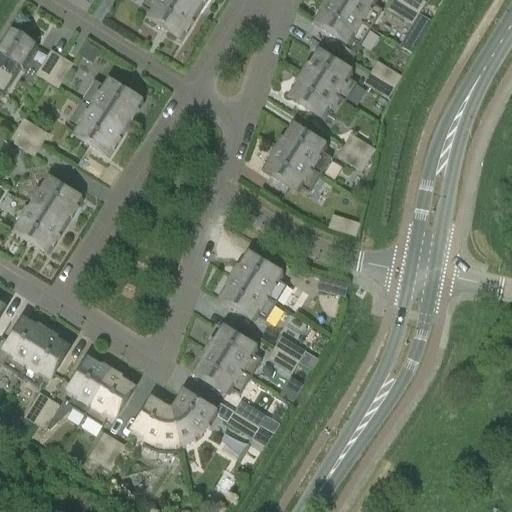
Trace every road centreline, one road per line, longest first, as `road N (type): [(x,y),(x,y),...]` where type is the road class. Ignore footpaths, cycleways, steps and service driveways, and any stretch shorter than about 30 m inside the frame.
road 1 (residential): [(67,309),(160,370),(220,198)]
road 2 (tertiary): [(312,501),(403,380),(433,275)]
road 3 (tertiary): [(409,271),(394,345),(312,501)]
road 4 (residential): [(195,93),(67,309)]
road 5 (tertiary): [(487,62),(440,134),(409,271)]
road 6 (tertiary): [(433,275),(450,178),(487,62)]
road 7 (residential): [(409,271),(358,263),(275,231),(220,198)]
road 8 (residential): [(49,0),(195,93)]
road 9 (residential): [(244,123),(284,0)]
